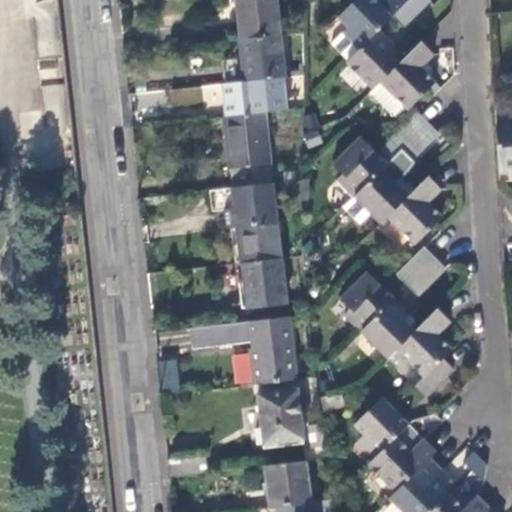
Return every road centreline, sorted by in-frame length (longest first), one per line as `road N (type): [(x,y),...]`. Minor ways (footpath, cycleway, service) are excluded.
road 1 (residential): [(88,0),(136,511)]
road 2 (residential): [(478,0),(511,403)]
